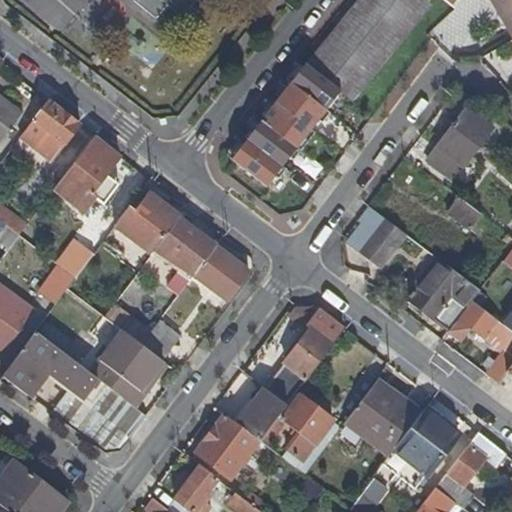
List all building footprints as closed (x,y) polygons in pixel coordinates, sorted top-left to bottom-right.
[(115,30),(128,6),(116,0),(106,0),(96,19),(115,30)] [(169,4),(183,15),(194,0),(135,0),(158,18),(169,4)] [(425,0),(362,0),(312,63),(334,82),(342,89),(352,98),(429,3),(425,0)] [(443,0),(454,9),(463,0),(443,0)] [(511,0),(492,0),(511,33),(511,0)] [(309,66),(333,84),(334,82),(312,63),(309,66)] [(309,66),(304,78),(296,88),(333,112),(351,99),(333,84),(309,66)] [(351,99),(352,98),(342,89),(334,82),(333,84),(351,99)] [(333,112),(296,88),(282,108),(319,133),(333,112)] [(27,116),(0,94),(0,148),(2,150),(27,116)] [(59,153),(80,124),(48,100),(33,120),(40,124),(33,133),(59,153)] [(494,127),(467,107),(429,159),(450,174),(459,162),(465,166),(494,127)] [(319,133),(282,108),(267,126),(302,151),(319,133)] [(302,151),(267,126),(251,143),(288,172),(302,151)] [(102,179),(106,174),(119,157),(95,138),(57,191),(85,212),(96,197),(105,204),(116,189),(102,179)] [(251,143),(238,163),(273,189),(288,172),(251,143)] [(43,178),(55,187),(71,167),(59,158),(43,178)] [(119,184),(106,174),(102,179),(116,189),(119,184)] [(179,219),(153,192),(124,233),(169,259),(181,242),(169,232),(179,219)] [(482,215),(459,197),(449,211),(471,228),(482,215)] [(26,226),(0,205),(0,220),(19,235),(26,226)] [(345,237),(362,249),(385,217),(369,205),(345,237)] [(382,265),(406,233),(385,217),(362,249),(361,249),(382,265)] [(216,247),(179,219),(169,232),(181,242),(169,259),(193,277),(194,275),(216,247)] [(0,241),(10,248),(19,235),(0,220),(0,241)] [(77,241),(59,266),(75,279),(94,254),(77,241)] [(249,272),(216,247),(194,275),(228,301),(249,272)] [(452,293),(468,306),(473,300),(481,289),(438,257),(408,296),(434,317),(452,293)] [(42,295),(56,305),(68,289),(75,279),(61,268),(42,295)] [(32,311),(0,287),(0,349),(3,352),(32,311)] [(502,344),(511,330),(504,324),(473,300),(468,306),(450,329),(459,336),(468,324),(485,337),(488,332),(502,344)] [(152,332),(115,304),(105,317),(120,328),(142,345),(152,332)] [(275,377),(266,388),(288,405),(296,394),(297,393),(302,386),(344,330),(318,310),(318,311),(312,308),(303,320),(307,325),(311,328),(286,362),(275,377)] [(180,336),(160,320),(152,332),(142,345),(162,360),(180,336)] [(48,323),(39,335),(61,352),(70,340),(48,323)] [(129,404),(162,360),(142,345),(120,328),(87,372),(95,378),(129,404)] [(506,347),(511,351),(511,330),(502,344),(506,347)] [(80,398),(95,378),(87,372),(61,352),(39,335),(35,333),(22,351),(2,376),(29,396),(48,371),(55,376),(54,377),(80,398)] [(511,363),(511,351),(506,347),(486,373),(498,382),(507,371),(511,363)] [(421,413),(377,378),(345,422),(388,456),(395,446),(421,413)] [(265,387),(238,423),(243,427),(260,440),(261,441),(279,417),(288,405),(266,388),(265,387)] [(332,421),(297,393),(296,394),(288,405),(279,417),(285,422),(300,433),(287,449),(301,460),(331,422),(332,421)] [(439,412),(428,404),(425,408),(436,416),(439,412)] [(238,423),(217,407),(205,422),(214,429),(197,452),(214,466),(231,478),(260,440),(243,427),(238,423)] [(436,416),(425,408),(421,413),(395,446),(429,473),(459,434),(436,416)] [(285,422),(279,417),(261,441),(267,446),(285,422)] [(301,460),(287,449),(282,457),(305,475),(340,429),(331,422),(301,460)] [(498,466),(507,453),(479,431),(435,487),(452,500),(464,510),(475,495),(464,487),(487,457),(498,466)] [(391,453),(377,477),(409,497),(424,473),(391,453)] [(6,457),(0,464),(0,478),(13,462),(6,457)] [(56,511),(64,502),(13,462),(0,478),(0,504),(10,511),(56,511)] [(177,501),(191,511),(209,511),(214,505),(205,498),(219,481),(201,466),(176,500),(177,501)] [(375,477),(356,501),(370,511),(373,511),(391,489),(375,477)] [(443,511),(452,500),(435,487),(423,502),(436,511),(435,511),(443,511)] [(259,511),(260,511),(236,493),(228,503),(240,511),(259,511)] [(171,511),(169,510),(155,499),(147,510),(149,511),(171,511)] [(191,511),(177,501),(169,510),(171,511),(191,511)]
